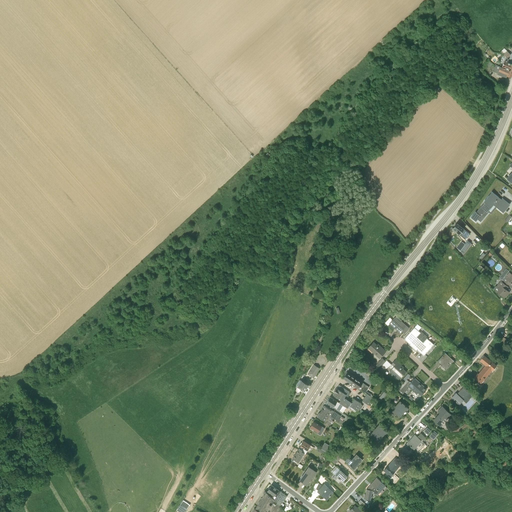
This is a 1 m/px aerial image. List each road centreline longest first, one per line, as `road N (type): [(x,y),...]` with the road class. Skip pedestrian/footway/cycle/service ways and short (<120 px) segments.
road 1 (secondary): [(263,472),(364,319),(479,170),(511,98)]
road 2 (unclassified): [(329,511),(445,388)]
